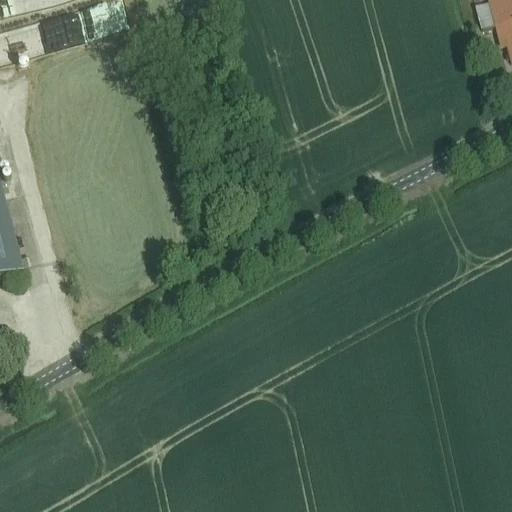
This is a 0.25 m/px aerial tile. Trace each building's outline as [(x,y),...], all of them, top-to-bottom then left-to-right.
[(40,0),(45,15),(90,0),(40,0)] [(511,0),(487,0),(495,26),(498,37),(501,47),(507,46),(511,65),(511,0)] [(0,66),(9,66),(7,34),(0,33),(0,66)] [(227,118),(192,127),(199,152),(209,194),(216,192),(222,215),(245,208),(241,193),(247,192),(234,143),(227,118)] [(0,281),(24,275),(0,180),(0,281)]
